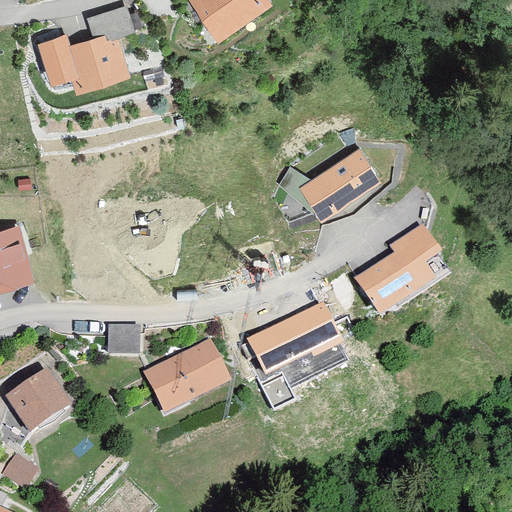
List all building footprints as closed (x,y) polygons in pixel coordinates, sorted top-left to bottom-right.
[(199,0),(221,32),(266,1),(265,0),(199,0)] [(96,34),(66,44),(79,87),(134,69),(122,31),(136,27),(128,3),(90,15),(96,34)] [(382,183),(362,150),(300,189),(321,221),(382,183)] [(13,231),(0,234),(0,279),(24,273),(13,231)] [(442,262),(423,231),(390,252),(395,259),(360,280),(383,318),(438,285),(429,271),(442,262)] [(140,357),(141,328),(109,327),(109,357),(140,357)] [(226,386),(208,349),(152,377),(170,413),(226,386)] [(70,411),(47,377),(11,401),(33,435),(70,411)] [(15,452),(2,473),(27,489),(40,467),(15,452)]
